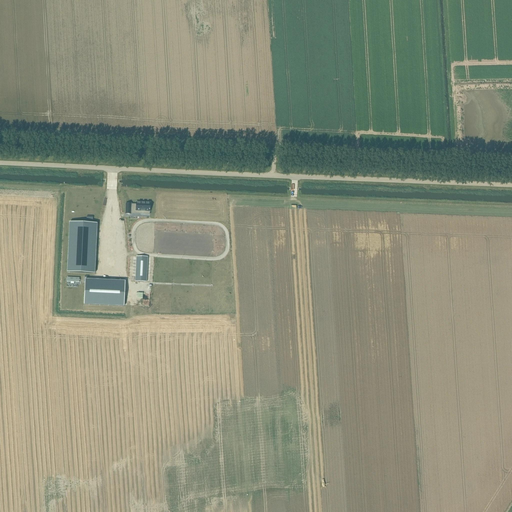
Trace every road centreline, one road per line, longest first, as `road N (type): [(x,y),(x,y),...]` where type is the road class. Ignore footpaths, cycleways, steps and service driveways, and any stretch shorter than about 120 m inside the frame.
road 1 (unclassified): [(0,163),(511,185)]
road 2 (track): [(56,190),(293,198),(294,176)]
